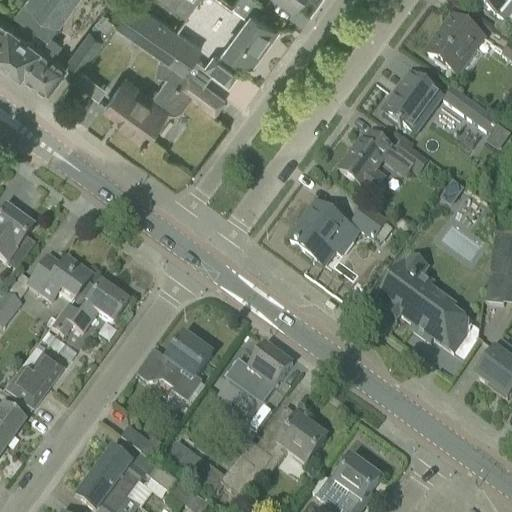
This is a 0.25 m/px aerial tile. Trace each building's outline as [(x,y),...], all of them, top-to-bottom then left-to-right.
[(25,0),(15,15),(29,25),(46,38),(47,38),(49,35),(74,0),(25,0)] [(161,0),(185,18),(197,0),(161,0)] [(276,32),(251,14),(258,4),(253,0),(237,0),(234,6),(233,5),(231,7),(247,19),(218,59),(213,56),(205,68),(197,62),(197,61),(196,62),(228,85),(237,74),(233,70),(241,59),(251,66),(252,65),(251,64),(266,44),(266,45),(276,32)] [(277,0),(293,11),(300,0),(277,0)] [(505,25),(511,16),(511,0),(473,0),(505,27),(506,26),(505,25)] [(118,24),(175,67),(184,74),(184,73),(183,72),(200,50),(183,38),(175,32),(133,3),(118,24)] [(102,15),(68,61),(80,71),(114,24),(102,15)] [(0,35),(8,25),(0,18),(0,35)] [(456,78),(458,75),(466,81),(483,57),(475,52),(482,42),(451,20),(443,31),(448,34),(441,44),(437,41),(426,56),(435,62),(434,64),(446,72),(447,71),(456,78)] [(16,71),(20,74),(39,48),(46,38),(29,25),(21,35),(8,25),(0,35),(0,58),(17,71),(16,71)] [(66,67),(53,58),(62,45),(49,35),(47,38),(46,38),(39,48),(20,74),(21,73),(48,92),(61,73),(66,67)] [(502,59),(511,65),(511,48),(511,47),(502,59)] [(184,109),(191,99),(214,116),(224,102),(184,73),(184,74),(175,67),(151,100),(124,80),(104,107),(131,126),(127,131),(140,141),(140,142),(142,144),(148,137),(147,136),(165,112),(168,113),(172,115),(175,114),(178,113),(182,111),(184,109)] [(440,100),(425,90),(409,78),(401,89),(405,93),(398,102),(394,99),(384,114),(400,126),(397,130),(400,132),(403,128),(414,136),(440,100)] [(443,104),(490,138),(499,125),(453,92),(443,104)] [(373,175),(381,164),(389,153),(390,151),(370,136),(363,147),(360,145),(339,174),(371,198),(383,182),(373,175)] [(402,146),(392,159),(418,179),(428,165),(402,146)] [(452,184),(439,202),(451,211),(464,193),(452,184)] [(341,258),(353,242),(358,236),(337,221),(321,209),(304,232),(299,228),(288,243),(294,247),(298,250),(316,263),(327,248),(341,258)] [(386,225),(366,210),(352,228),(373,243),(386,225)] [(0,264),(14,274),(23,261),(32,248),(23,241),(31,231),(4,212),(0,217),(0,264)] [(397,227),(397,229),(397,230),(398,231),(399,232),(400,233),(401,234),(402,234),(404,234),(405,234),(406,233),(407,232),(408,231),(409,230),(409,228),(409,227),(409,226),(408,225),(407,223),(406,223),(405,222),(403,222),(402,222),(401,222),(400,223),(399,224),(398,225),(397,226),(397,227)] [(508,279),(511,279),(511,242),(495,240),(486,305),(504,308),(508,279)] [(404,265),(374,306),(386,314),(385,315),(397,324),(400,319),(413,328),(410,332),(430,346),(433,342),(453,357),(464,365),(472,352),(477,345),(478,334),(467,326),(448,312),(447,314),(442,311),(438,317),(420,305),(431,289),(433,287),(421,278),(427,270),(411,258),(405,266),(404,265)] [(73,305),(78,296),(90,280),(65,262),(59,270),(47,261),(27,289),(50,306),(59,295),(73,305)] [(67,312),(60,321),(52,332),(62,339),(70,329),(81,337),(96,316),(111,327),(126,306),(99,286),(76,318),(67,312)] [(0,304),(0,331),(19,309),(5,298),(0,304)] [(197,381),(200,375),(211,359),(210,358),(210,359),(195,348),(196,346),(195,346),(194,346),(185,340),(186,339),(185,339),(167,363),(154,354),(137,378),(148,386),(163,383),(176,393),(174,396),(186,405),(202,385),(197,381)] [(511,354),(501,346),(488,363),(476,379),(507,402),(511,395),(511,354)] [(238,364),(225,382),(250,400),(253,396),(265,404),(274,392),(281,383),(292,367),(266,347),(254,364),(248,371),(238,364)] [(62,372),(35,352),(5,394),(32,414),(62,372)] [(23,425),(6,414),(1,410),(0,409),(0,448),(3,451),(22,426),(23,425)] [(282,416),(270,432),(256,451),(250,447),(225,480),(220,487),(242,504),(271,465),(277,470),(287,457),(305,471),(326,442),(297,421),(294,425),(282,416)] [(149,446),(144,442),(128,430),(120,441),(141,456),(149,446)] [(112,452),(94,476),(128,502),(140,511),(152,496),(140,486),(145,479),(131,468),(132,467),(112,452)] [(361,507),(380,481),(379,481),(382,477),(373,470),(370,474),(369,473),(368,475),(353,464),(353,463),(352,462),(335,486),(331,483),(329,484),(322,478),(310,494),(316,500),(316,501),(331,511),(355,511),(360,506),(361,507)] [(191,477),(189,481),(213,498),(220,487),(225,480),(201,463),(191,477)] [(176,486),(157,472),(149,484),(168,498),(176,486)] [(120,511),(128,502),(94,476),(76,500),(91,511),(120,511)]
